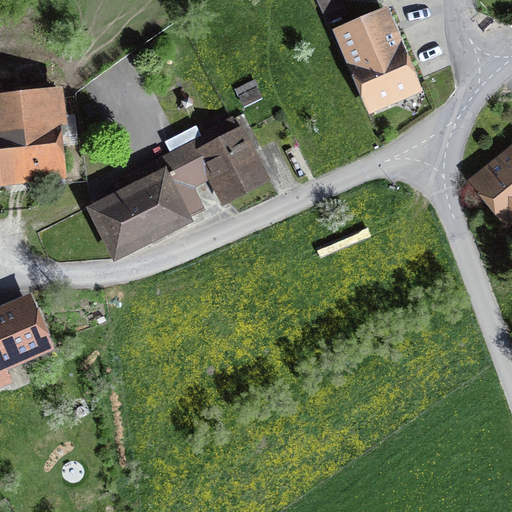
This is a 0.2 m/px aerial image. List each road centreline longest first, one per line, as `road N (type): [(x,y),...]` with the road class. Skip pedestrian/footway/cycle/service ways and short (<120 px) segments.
road 1 (residential): [(32,271),(122,272),(391,159),(434,151)]
road 2 (unclassified): [(511,378),(434,151)]
